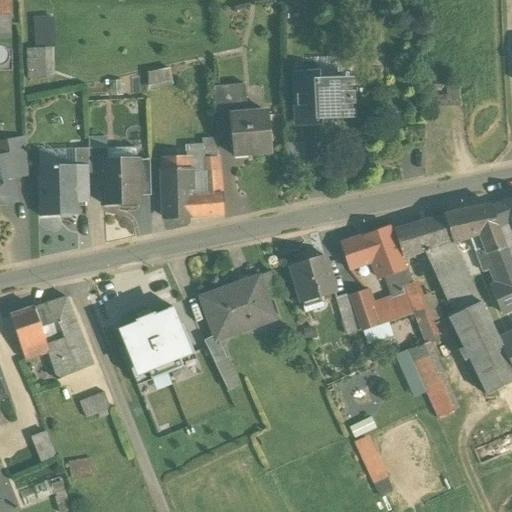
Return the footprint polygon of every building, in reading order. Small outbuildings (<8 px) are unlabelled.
[(10,0),(0,0),(0,17),(11,17),(10,0)] [(37,18),(39,47),(29,48),(31,82),(62,80),(58,17),(37,18)] [(328,83),(316,83),(316,75),(294,76),(296,125),(318,125),(318,119),(331,118),(352,117),(350,82),(328,83)] [(327,75),(316,75),(316,83),(328,83),(327,75)] [(458,85),(428,88),(429,110),(459,108),(458,85)] [(243,87),(226,88),(228,112),(228,117),(245,116),(243,87)] [(226,88),(213,90),(215,113),(228,112),(226,88)] [(245,116),(228,117),(232,157),(270,154),(266,114),(245,116)] [(26,139),(0,145),(0,160),(6,159),(10,180),(27,177),(26,139)] [(303,144),(286,144),(285,169),(303,169),(303,144)] [(107,149),(88,150),(89,167),(89,175),(101,175),(101,166),(108,165),(107,161),(107,149)] [(176,154),(161,154),(162,173),(177,172),(176,154)] [(219,157),(201,159),(203,177),(210,176),(220,175),(219,157)] [(0,160),(0,205),(15,202),(10,180),(6,159),(0,160)] [(139,160),(107,161),(108,165),(101,166),(101,175),(102,206),(140,205),(139,160)] [(77,167),(40,168),(42,219),(78,218),(78,204),(77,167)] [(89,167),(77,167),(78,204),(90,204),(89,175),(89,167)] [(177,172),(162,173),(163,218),(191,218),(190,172),(177,172)] [(220,175),(210,176),(211,185),(216,185),(221,184),(220,175)] [(222,195),(204,197),(206,217),(224,215),(222,195)] [(511,221),(504,203),(491,208),(498,228),(511,222),(511,221)] [(490,206),(460,213),(469,238),(474,252),(483,248),(486,255),(506,249),(498,228),(491,208),(490,206)] [(460,213),(443,216),(452,244),(469,238),(460,213)] [(443,216),(408,227),(417,255),(433,250),(452,244),(443,216)] [(511,222),(498,228),(506,249),(506,251),(511,248),(511,222)] [(408,227),(394,232),(402,258),(417,255),(408,227)] [(388,228),(362,237),(372,263),(378,280),(385,277),(406,270),(388,228)] [(362,237),(339,246),(349,272),(372,263),(362,237)] [(452,244),(433,250),(435,255),(454,250),(452,244)] [(506,249),(486,255),(486,256),(487,256),(496,279),(491,291),(499,316),(511,310),(511,266),(506,251),(506,249)] [(454,250),(435,255),(433,250),(423,253),(453,316),(479,304),(475,294),(454,250)] [(323,258),(289,268),(300,305),(333,295),(323,258)] [(406,270),(385,277),(393,299),(404,295),(402,288),(403,288),(411,284),(406,270)] [(259,277),(198,299),(212,338),(214,344),(217,343),(274,322),(259,277)] [(434,341),(411,284),(403,288),(425,345),(427,344),(434,341)] [(422,296),(434,320),(444,315),(432,291),(422,296)] [(372,307),(367,293),(348,300),(359,332),(377,325),(371,307),(372,307)] [(372,307),(371,307),(377,325),(411,313),(404,295),(393,299),(372,307)] [(347,296),(334,300),(341,321),(354,317),(348,300),(347,296)] [(67,298),(48,305),(53,320),(63,315),(73,312),(67,298)] [(453,316),(447,319),(462,349),(458,351),(463,362),(467,360),(485,396),(511,383),(511,372),(497,341),(487,321),(479,304),(453,316)] [(48,305),(34,310),(39,325),(53,320),(48,305)] [(180,361),(194,356),(182,326),(180,327),(173,308),(151,317),(149,311),(136,317),(138,322),(117,331),(124,349),(122,350),(134,380),(148,374),(151,382),(183,369),(180,361)] [(39,325),(34,310),(10,318),(25,361),(48,353),(49,353),(47,346),(39,325)] [(73,312),(63,315),(69,333),(70,336),(73,335),(80,333),(73,312)] [(64,339),(47,346),(49,353),(48,353),(51,364),(86,352),(80,333),(73,335),(64,339)] [(511,334),(497,341),(511,372),(511,334)] [(217,343),(214,344),(212,338),(203,342),(214,364),(225,359),(217,343)] [(458,409),(427,344),(425,345),(422,346),(407,352),(436,418),(458,409)] [(86,352),(51,364),(58,381),(94,367),(86,352)] [(105,394),(81,404),(87,419),(98,414),(111,409),(105,394)] [(111,409),(98,414),(100,419),(113,414),(111,409)] [(380,430),(360,439),(365,450),(385,441),(380,430)] [(56,460),(47,435),(34,440),(43,465),(56,460)] [(380,451),(367,456),(383,495),(397,490),(380,451)] [(92,461),(69,465),(72,480),(95,476),(92,461)] [(76,511),(68,490),(59,494),(66,511),(76,511)] [(44,511),(54,509),(49,495),(31,502),(34,511),(44,511)]
